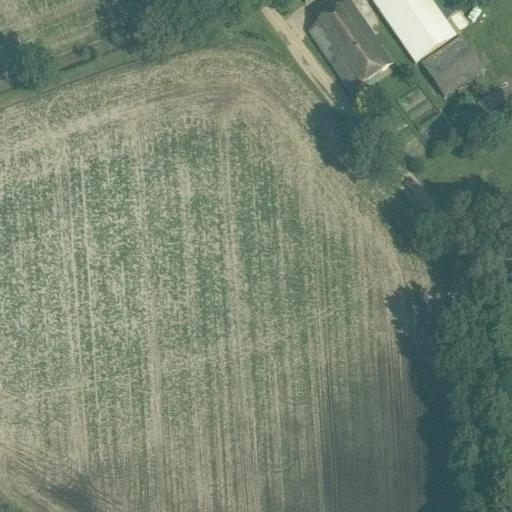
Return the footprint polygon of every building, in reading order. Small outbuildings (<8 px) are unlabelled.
[(428,0),(374,0),(371,3),(414,66),(455,39),(428,0)] [(458,0),(430,0),(445,23),(465,9),(458,0)] [(352,6),(309,35),(350,95),(393,66),(352,6)] [(460,40),(420,66),(443,101),(483,74),(460,40)] [(474,107),(457,119),(469,137),(509,111),(492,86),(470,100),(474,107)] [(511,249),(498,247),(495,262),(511,265),(511,249)] [(511,404),(503,413),(511,421),(511,404)]
